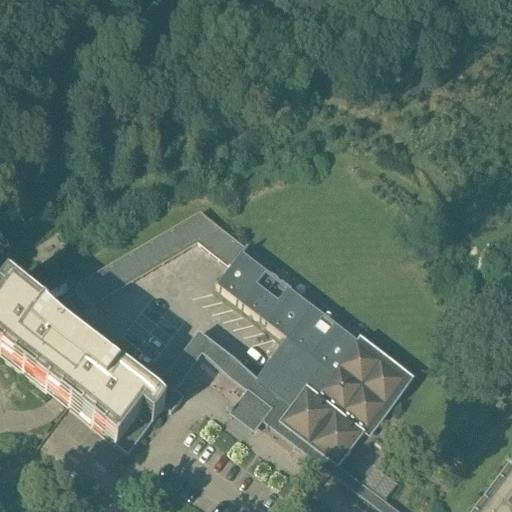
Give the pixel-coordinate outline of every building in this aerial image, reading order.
[(199,217),(170,235),(183,257),(197,249),(199,217)] [(199,217),(197,249),(209,258),(225,237),(214,228),(199,217)] [(60,234),(33,248),(43,266),(69,252),(60,234)] [(170,235),(160,240),(173,263),(183,257),(170,235)] [(225,237),(209,258),(218,265),(234,244),(225,237)] [(160,240),(150,247),(163,269),(173,263),(160,240)] [(234,244),(218,265),(229,274),(244,255),(246,253),(234,244)] [(150,247),(140,252),(153,274),(163,269),(150,247)] [(140,252),(130,258),(143,280),(153,274),(140,252)] [(0,304),(2,306),(0,308),(0,361),(49,399),(56,405),(64,410),(68,414),(124,456),(128,459),(163,412),(166,414),(170,417),(171,417),(183,401),(176,396),(201,362),(246,396),(229,419),(254,438),(262,427),(331,480),(372,511),(511,511),(511,474),(483,511),(392,511),(339,471),(364,438),(369,442),(413,385),(244,255),(229,274),(215,292),(285,345),(256,383),(198,339),(151,400),(36,313),(5,289),(0,295),(0,304)] [(130,258),(120,264),(133,286),(143,280),(130,258)] [(123,292),(133,286),(120,264),(109,270),(123,292)] [(109,270),(99,276),(112,298),(123,292),(109,270)] [(102,304),(112,298),(99,276),(89,282),(102,304)] [(89,282),(78,288),(91,310),(102,304),(89,282)]
